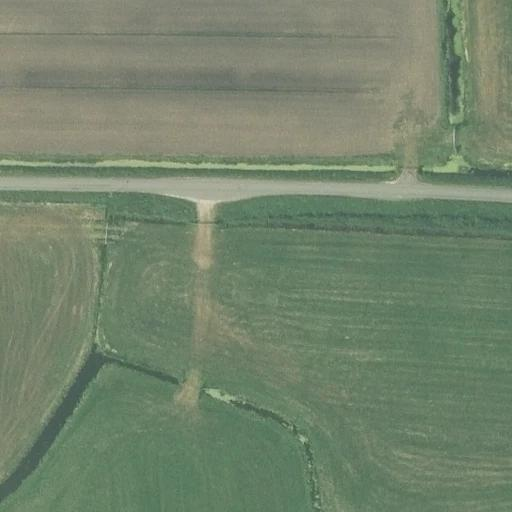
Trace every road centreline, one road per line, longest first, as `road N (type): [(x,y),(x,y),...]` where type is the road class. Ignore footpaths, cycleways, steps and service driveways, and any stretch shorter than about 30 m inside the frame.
road 1 (unclassified): [(511,199),(0,184)]
road 2 (track): [(208,187),(191,421)]
